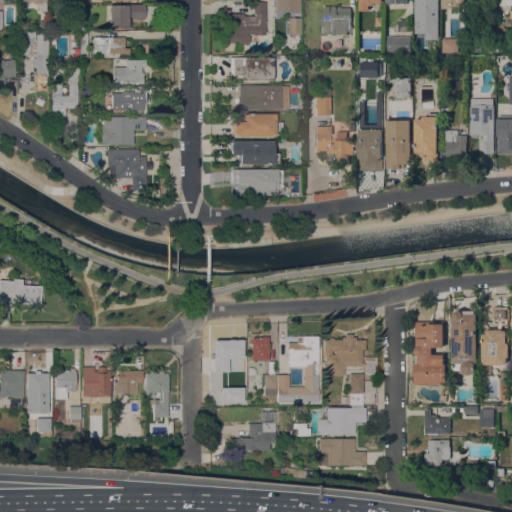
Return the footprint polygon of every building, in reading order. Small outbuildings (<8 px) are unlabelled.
[(45,0),(45,2),(44,2),(44,11),(48,11),(48,19),(42,19),(42,11),(37,11),(38,3),(32,3),(32,1),(20,1),(20,0),(45,0)] [(79,0),(79,11),(67,11),(67,0),(79,0)] [(275,0),(300,0),(300,11),(275,11),(275,0)] [(359,0),(383,0),(383,2),(375,2),(375,5),(370,5),(370,10),(359,10),(359,0)] [(442,0),(466,0),(466,3),(459,3),(459,5),(454,5),(454,8),(442,8),(442,0)] [(226,13),(243,13),(243,15),(255,15),(255,13),(253,13),(253,1),(265,1),(265,34),(249,34),(249,42),(226,42),(226,13)] [(109,5),(126,5),(126,3),(145,3),(145,18),(128,18),(128,27),(109,27),(109,5)] [(322,33),(323,5),(337,6),(350,7),(350,10),(351,10),(351,29),(347,29),(347,34),(322,33)] [(426,6),(426,21),(422,21),(422,26),(414,26),(414,21),(413,21),(413,6),(426,6)] [(288,17),(301,17),(301,33),(288,33),(288,17)] [(398,18),(410,18),(410,30),(398,31),(398,18)] [(18,20),(27,20),(27,29),(18,29),(18,20)] [(49,20),(49,29),(39,29),(39,20),(49,20)] [(87,31),(87,51),(86,51),(86,57),(78,57),(78,30),(86,30),(86,31),(87,31)] [(35,31),(35,40),(32,40),(32,44),(30,44),(29,54),(18,54),(18,31),(35,31)] [(123,48),(128,48),(128,54),(118,54),(118,53),(93,53),(92,37),(102,37),(102,31),(112,31),(112,36),(123,36),(123,48)] [(48,52),(47,52),(47,73),(36,73),(35,67),(31,67),(31,59),(32,59),(32,52),(35,52),(35,34),(48,34),(48,52)] [(411,36),(411,53),(387,53),(387,35),(411,36)] [(458,37),(458,51),(442,52),(442,37),(458,37)] [(242,57),(273,57),(272,79),(243,79),(243,74),(229,74),(229,57),(242,57)] [(0,58),(2,58),(2,59),(9,59),(9,58),(14,58),(14,76),(4,76),(4,88),(0,88),(0,58)] [(112,83),(112,66),(125,66),(125,59),(145,59),(145,66),(141,66),(141,72),(142,72),(142,83),(112,83)] [(359,77),(378,77),(378,61),(360,60),(359,77)] [(77,108),(65,108),(65,110),(66,110),(66,116),(65,116),(64,117),(51,117),(52,83),(61,83),(60,94),(68,94),(68,84),(66,83),(66,80),(67,79),(67,71),(68,71),(68,64),(79,64),(79,75),(77,75),(77,108)] [(411,96),(396,97),(396,77),(411,77),(411,96)] [(238,84),(281,85),(281,108),(237,108),(237,96),(238,96),(238,84)] [(134,85),(145,85),(145,98),(148,98),(148,100),(147,103),(144,103),(144,111),(134,111),(134,109),(119,109),(119,111),(113,111),(113,109),(111,109),(111,92),(121,92),(121,91),(133,91),(134,85)] [(331,114),(316,114),(315,96),(331,96),(331,114)] [(493,97),(493,104),(494,104),(494,153),(481,153),(481,139),(483,139),(483,134),(469,134),(469,105),(470,105),(470,97),(474,97),(493,97)] [(382,99),(382,156),(383,156),(383,170),(369,170),(369,169),(360,169),(360,157),(359,157),(359,128),(358,128),(358,99),(364,99),(364,124),(376,124),(376,99),(382,99)] [(449,114),(441,114),(441,103),(449,103),(449,114)] [(244,113),(275,113),(275,121),(282,121),(282,131),(275,131),(275,136),(234,136),(234,134),(231,135),(231,122),(235,122),(235,121),(241,121),(242,119),(244,118),(243,116),(244,116),(244,113)] [(415,118),(423,118),(423,116),(428,115),(428,113),(437,113),(438,160),(425,160),(424,156),(421,156),(421,153),(419,153),(417,153),(416,152),(415,151),(415,118)] [(133,143),(111,143),(111,144),(101,144),(101,128),(103,128),(102,116),(145,115),(145,129),(133,129),(133,143)] [(511,153),(498,153),(498,141),(498,136),(498,115),(511,115),(511,153)] [(411,163),(404,163),(404,166),(400,166),(400,167),(387,167),(386,119),(410,119),(411,163)] [(334,139),(336,139),(336,130),(346,130),(346,139),(353,139),(353,150),(357,150),(357,154),(350,154),(350,162),(343,162),(343,166),(334,166),(334,162),(323,162),(323,151),(315,151),(316,125),(332,125),(332,134),(329,134),(329,143),(334,143),(334,139)] [(458,129),(458,134),(466,134),(467,158),(451,159),(451,160),(441,160),(440,151),(446,151),(445,130),(458,129)] [(272,163),(238,164),(238,154),(230,154),(230,141),(272,140),(272,163)] [(106,148),(138,148),(138,155),(145,155),(145,189),(131,189),(131,177),(114,177),(114,175),(108,175),(108,164),(106,164),(106,148)] [(283,168),(284,175),(282,175),(282,187),(257,187),(257,181),(256,181),(256,189),(259,189),(259,194),(256,194),(256,195),(239,195),(239,185),(237,185),(237,180),(239,180),(239,171),(255,171),(255,168),(283,168)] [(9,302),(9,306),(0,305),(0,279),(12,280),(12,278),(29,279),(29,284),(40,285),(39,304),(9,302)] [(494,306),(510,306),(510,319),(508,319),(508,323),(502,323),(502,330),(509,330),(509,357),(508,357),(508,364),(483,364),(483,333),(487,333),(487,327),(498,327),(498,323),(495,323),(495,319),(494,319),(494,306)] [(477,362),(475,362),(477,364),(477,368),(477,370),(475,372),(472,375),(469,375),(466,374),(464,372),(463,370),(454,370),(454,363),(453,363),(453,317),(454,317),(454,315),(454,312),(455,311),(458,310),(460,310),(463,311),(476,311),(476,313),(477,313),(477,362)] [(415,382),(415,363),(418,363),(418,355),(417,354),(416,353),(415,351),(415,350),(416,348),(417,347),(417,340),(416,340),(416,327),(427,327),(427,323),(429,323),(429,321),(444,321),(444,346),(432,346),(432,353),(444,353),(444,364),(446,364),(446,382),(415,382)] [(323,339),(328,339),(328,337),(334,337),(334,339),(341,339),(341,336),(344,336),(344,333),(352,333),(352,336),(355,336),(355,339),(364,339),(364,348),(361,348),(361,364),(360,364),(360,366),(356,366),(356,364),(352,364),(352,366),(344,366),(344,364),(343,364),(343,374),(323,374),(323,363),(324,363),(324,354),(323,354),(323,339)] [(318,401),(277,401),(277,374),(288,374),(288,386),(304,386),(303,366),(287,366),(287,342),(296,342),(296,336),(317,335),(318,401)] [(234,340),(234,337),(236,337),(236,336),(241,336),(241,337),(243,337),(243,345),(242,345),(242,356),(239,356),(239,358),(235,358),(235,365),(224,365),(224,357),(225,357),(225,356),(221,356),(221,340),(234,340)] [(268,336),(268,359),(255,359),(255,360),(252,360),(252,359),(251,359),(251,342),(250,342),(250,338),(251,338),(251,337),(259,337),(259,336),(268,336)] [(81,402),(81,366),(93,366),(93,370),(97,370),(97,366),(105,366),(105,370),(110,370),(110,396),(109,396),(109,402),(98,402),(89,402),(81,402)] [(75,390),(67,390),(67,398),(54,398),(55,370),(64,370),(64,369),(67,369),(68,370),(69,370),(69,368),(74,368),(74,370),(75,370),(75,390)] [(141,369),(141,382),(136,382),(136,383),(137,383),(137,392),(136,392),(136,394),(132,394),(132,392),(113,392),(113,382),(117,381),(117,368),(119,368),(120,370),(141,369)] [(0,369),(24,370),(23,396),(22,396),(22,405),(9,405),(9,396),(0,396),(0,369)] [(168,416),(159,416),(159,420),(153,420),(153,403),(153,399),(159,398),(158,393),(154,393),(154,395),(145,395),(145,369),(160,369),(160,371),(162,371),(162,372),(167,372),(167,375),(168,416)] [(47,370),(48,393),(42,393),(42,396),(37,396),(37,393),(36,393),(36,408),(26,408),(26,396),(27,396),(27,370),(47,370)] [(276,394),(264,394),(264,373),(276,373),(276,394)] [(362,392),(362,405),(348,405),(348,392),(349,392),(349,373),(362,373),(362,392)] [(239,387),(239,394),(243,394),(243,403),(228,403),(228,399),(227,399),(227,387),(239,387)] [(508,387),(508,400),(500,400),(500,387),(508,387)] [(80,405),(80,421),(70,421),(70,418),(69,418),(68,405),(80,405)] [(109,406),(109,413),(101,413),(101,405),(109,406)] [(365,407),(365,421),(354,421),(354,433),(318,433),(318,419),(326,419),(326,407),(365,407)] [(494,408),(494,417),(493,417),(493,426),(480,426),(480,407),(493,407),(493,408),(494,408)] [(52,408),(52,418),(42,418),(42,408),(52,408)] [(441,432),(441,434),(438,434),(438,432),(425,432),(425,426),(424,426),(424,408),(431,408),(431,415),(437,415),(437,417),(450,417),(450,432),(441,432)] [(268,449),(257,450),(257,449),(245,449),(245,450),(242,450),(242,449),(241,449),(241,448),(229,448),(229,445),(228,444),(228,441),(229,440),(229,438),(237,437),(237,436),(241,436),(241,437),(249,437),(249,435),(248,435),(248,422),(261,422),(274,421),(274,425),(278,425),(278,429),(274,429),(275,431),(274,431),(274,442),(268,442),(268,449)] [(354,438),(354,451),(364,450),(365,464),(318,464),(318,438),(354,438)] [(441,439),(450,439),(450,446),(451,446),(451,458),(442,458),(442,465),(425,465),(425,452),(428,452),(428,439),(441,439)] [(287,475),(287,468),(307,470),(306,477),(287,475)]
